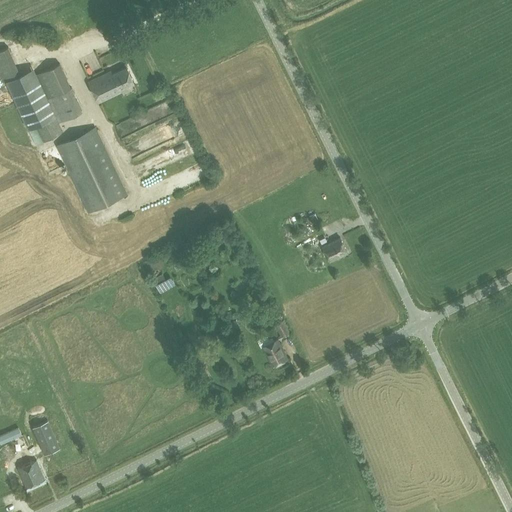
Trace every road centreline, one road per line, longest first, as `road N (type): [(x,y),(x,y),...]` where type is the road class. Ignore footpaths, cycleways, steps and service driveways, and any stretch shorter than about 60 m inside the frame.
road 1 (tertiary): [(45,511),(419,324)]
road 2 (tertiary): [(419,324),(256,0)]
road 3 (tertiary): [(511,510),(419,324)]
